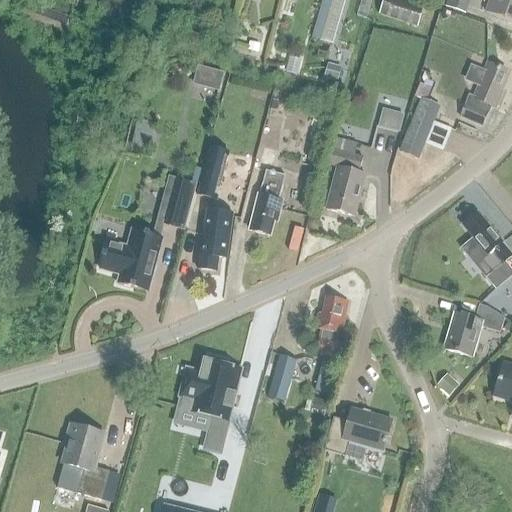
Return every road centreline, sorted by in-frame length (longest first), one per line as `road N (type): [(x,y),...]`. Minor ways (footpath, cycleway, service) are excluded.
road 1 (residential): [(369,242),(158,338),(0,383)]
road 2 (residential): [(419,511),(433,453),(429,418),(382,307),(369,242)]
road 3 (residential): [(511,126),(472,171),(369,242)]
